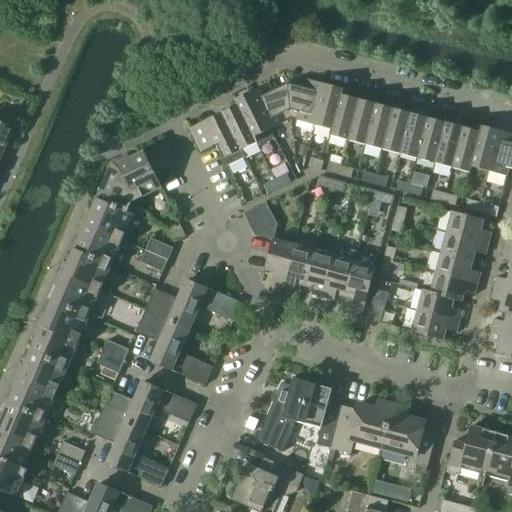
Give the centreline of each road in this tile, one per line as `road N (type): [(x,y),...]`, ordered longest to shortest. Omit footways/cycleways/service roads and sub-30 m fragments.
road 1 (residential): [(273,334),(169,123),(171,109),(285,52)]
road 2 (residential): [(511,116),(498,105),(285,52)]
road 3 (residential): [(185,511),(258,340),(273,334)]
road 4 (residential): [(457,392),(364,368),(350,351),(273,334)]
road 5 (residential): [(425,511),(457,392)]
